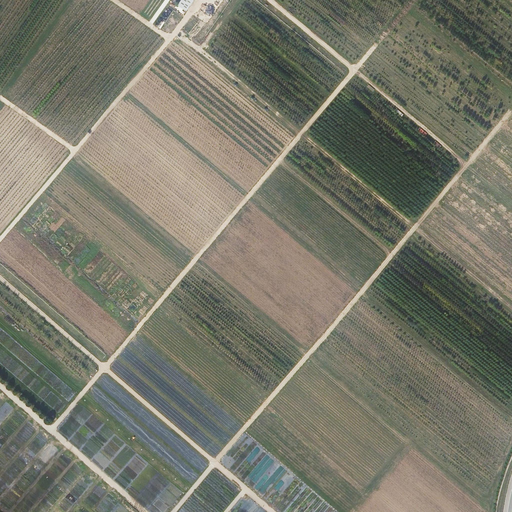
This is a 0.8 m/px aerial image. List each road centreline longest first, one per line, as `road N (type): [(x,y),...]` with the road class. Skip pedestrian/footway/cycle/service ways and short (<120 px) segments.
road 1 (track): [(348,511),(411,441),(0,97)]
road 2 (track): [(413,0),(46,427)]
road 3 (track): [(174,33),(511,307)]
road 4 (track): [(511,204),(266,0)]
road 5 (track): [(124,92),(359,291)]
road 6 (track): [(413,227),(511,108)]
road 7 (track): [(511,95),(406,8)]
road 8 (track): [(71,0),(0,97)]
